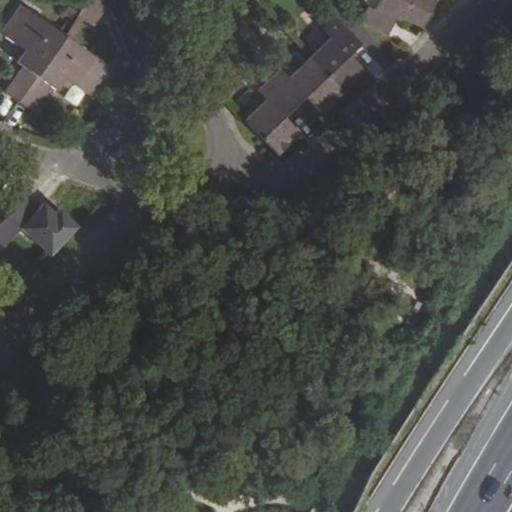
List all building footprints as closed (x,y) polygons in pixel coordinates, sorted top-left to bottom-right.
[(103,8),(92,0),(77,21),(84,26),(88,29),(103,8)] [(396,18),(419,29),(433,1),(430,0),(379,0),(374,12),(367,9),(359,24),(387,37),(396,18)] [(379,0),(364,0),(367,9),(374,12),(379,0)] [(228,8),(221,15),(228,23),(235,16),(228,8)] [(5,96),(18,105),(64,39),(21,9),(1,37),(25,54),(17,66),(22,71),(5,96)] [(340,93),(362,72),(344,54),(355,43),(334,20),(323,31),(331,40),(309,61),(340,93)] [(84,26),(77,21),(64,39),(70,44),(84,26)] [(64,39),(18,105),(31,115),(50,89),(57,95),(65,83),(88,99),(108,71),(70,44),(64,39)] [(280,72),(268,83),(290,105),(300,95),(319,114),(340,93),(309,61),(288,80),(280,72)] [(265,102),(243,123),(275,156),(297,135),(279,116),(290,105),(268,83),(257,93),(265,102)] [(419,312),(414,309),(407,322),(412,325),(419,312)]
